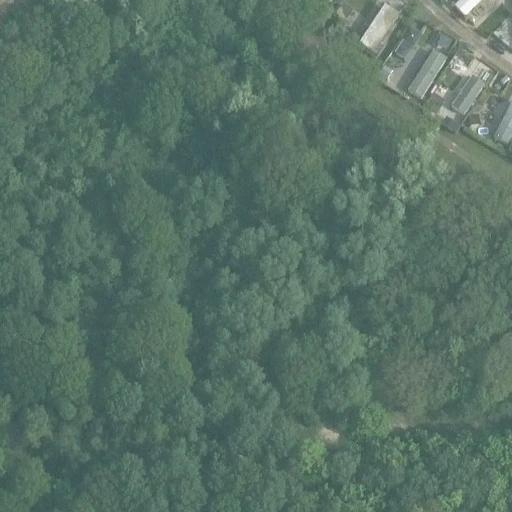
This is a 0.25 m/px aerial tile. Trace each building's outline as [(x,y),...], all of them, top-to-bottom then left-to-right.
[(460,0),(456,6),(466,15),(480,0),(460,0)] [(379,53),(399,12),(382,4),(363,46),(379,53)] [(342,8),(334,18),(341,23),(349,13),(342,8)] [(431,48),(410,92),(426,100),(447,56),(431,48)] [(384,69),(376,81),(383,86),(391,74),(384,69)] [(453,106),(467,115),(487,84),(473,75),(453,106)] [(511,98),(511,99),(496,138),(511,144),(511,98)] [(446,120),(442,126),(454,134),(458,128),(446,120)]
